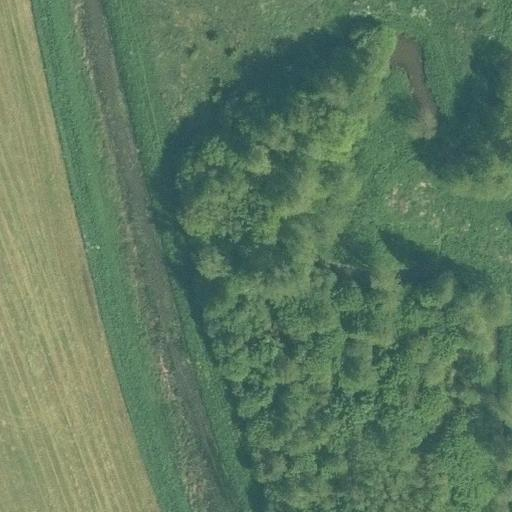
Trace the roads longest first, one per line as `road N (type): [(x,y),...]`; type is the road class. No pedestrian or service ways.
road 1 (track): [(110,0),(221,431),(256,511)]
road 2 (track): [(194,511),(140,355),(60,0)]
